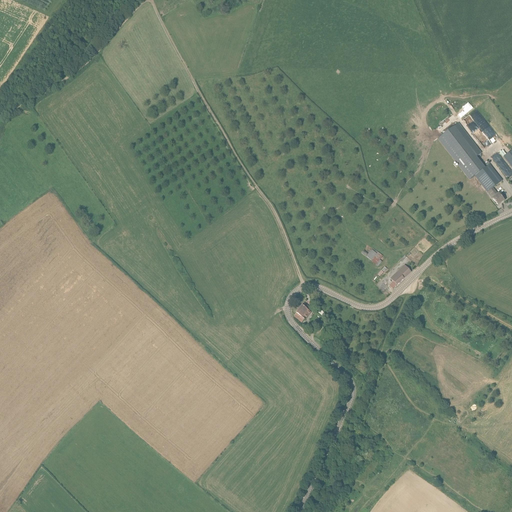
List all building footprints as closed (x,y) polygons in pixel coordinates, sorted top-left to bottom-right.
[(438,139),(467,176),(482,165),(453,127),(438,139)] [(489,191),(493,197),(497,194),(493,188),(503,181),(490,164),(485,168),(482,165),(467,176),(470,180),(474,177),(476,178),(487,193),(489,191)] [(498,193),(497,194),(493,197),(492,198),(498,206),(504,201),(498,193)] [(378,252),(377,254),(372,250),(366,257),(371,261),(376,265),(378,267),(382,262),(380,260),(383,256),(378,252)] [(392,289),(410,273),(404,266),(390,279),(393,282),(389,286),(392,289)] [(385,267),(378,276),(381,277),(387,268),(385,267)] [(294,317),(301,323),(304,320),(305,321),(311,313),(308,311),(310,308),(303,303),(295,314),(296,314),(294,317)] [(337,346),(347,336),(344,333),(334,343),(337,346)] [(327,344),(332,340),(328,336),(323,340),(327,344)]
